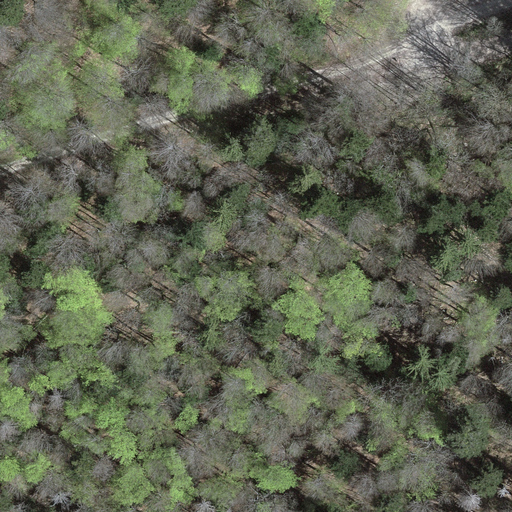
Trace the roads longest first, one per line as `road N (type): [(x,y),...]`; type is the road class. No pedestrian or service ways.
road 1 (track): [(477,0),(447,1),(418,17),(409,45),(223,124),(0,188)]
road 2 (track): [(511,57),(461,74),(422,70),(409,45)]
